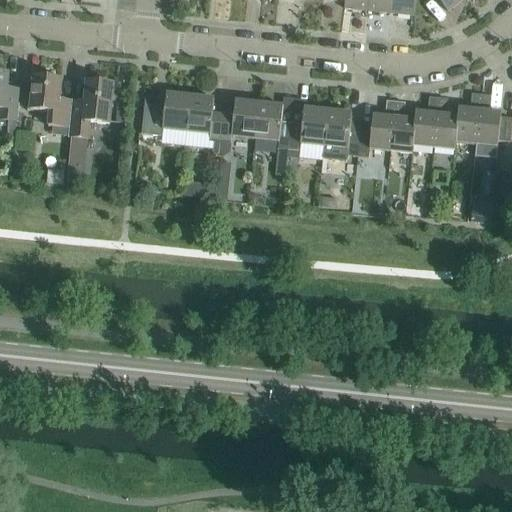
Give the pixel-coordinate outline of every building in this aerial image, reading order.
[(344,0),(345,3),(344,10),(367,12),(368,0),(344,0)] [(391,0),(368,0),(367,12),(390,15),(391,0)] [(391,0),(390,15),(413,17),(415,0),(391,0)] [(462,0),(436,0),(447,13),(462,0)] [(0,120),(15,123),(18,91),(6,89),(8,75),(0,73),(0,109),(0,110),(0,111),(0,120)] [(68,137),(71,102),(59,100),(61,80),(33,77),(29,111),(49,113),(47,128),(63,129),(62,137),(68,137)] [(71,102),(68,137),(67,145),(82,146),(82,140),(88,141),(89,124),(109,126),(113,86),(85,83),(83,103),(71,102)] [(164,111),(153,110),(143,109),(141,136),(162,138),(162,131),(186,134),(190,98),(166,95),(164,111)] [(458,110),(457,118),(454,144),(455,144),(475,146),(481,97),(471,96),(470,111),(458,110)] [(481,97),(475,146),(497,148),(497,143),(509,144),(511,120),(500,119),(500,115),(488,114),(490,98),(481,97)] [(190,98),(186,134),(209,136),(209,143),(213,143),(212,151),(218,157),(219,157),(220,144),(223,117),(212,116),(213,100),(190,98)] [(415,114),(414,122),(415,122),(412,147),(433,150),(438,100),(429,99),(427,115),(415,114)] [(447,101),(438,100),(433,150),(454,152),(455,144),(454,144),(457,118),(446,117),(447,101)] [(220,144),(219,157),(223,157),(230,154),(231,145),(230,145),(231,138),(255,141),(258,105),(235,103),(233,118),(223,117),(220,144)] [(360,132),(357,159),(368,160),(369,151),(390,153),(395,104),(386,103),(384,118),(372,117),(371,133),(360,132)] [(405,105),(395,104),(390,153),(412,155),(412,147),(415,122),(414,122),(403,120),(405,105)] [(258,105),(255,141),(278,143),(277,150),(288,151),(291,125),(281,123),(282,108),(258,105)] [(291,125),(288,151),(299,153),(300,146),(323,148),(327,112),(303,110),(302,126),(291,125)] [(351,115),(327,112),(323,148),(347,151),(346,158),(357,159),(360,132),(349,131),(351,115)] [(511,175),(500,174),(498,198),(510,199),(511,179),(511,175)]
